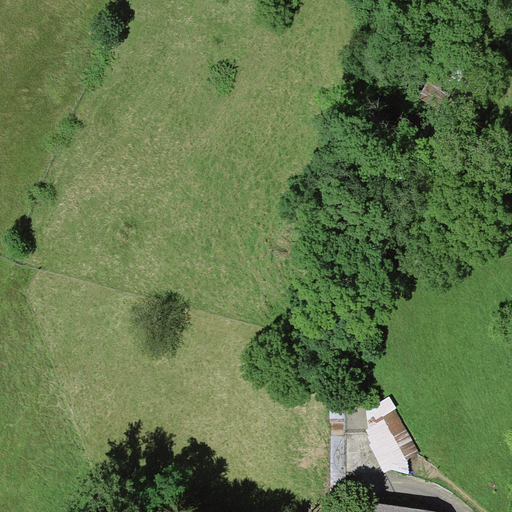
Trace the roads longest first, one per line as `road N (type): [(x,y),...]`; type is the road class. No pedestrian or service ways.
road 1 (track): [(446,104),(372,270),(350,408)]
road 2 (track): [(453,511),(366,480),(350,408)]
